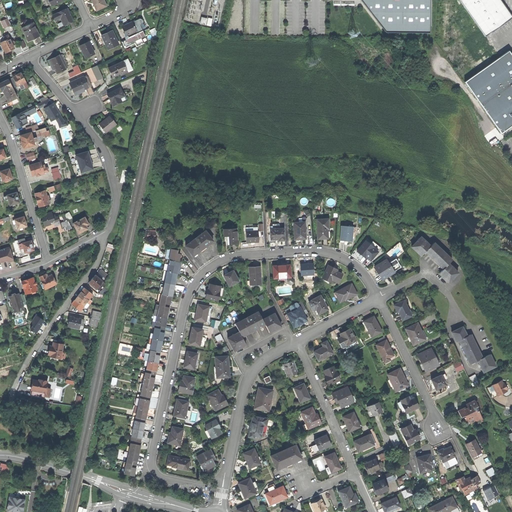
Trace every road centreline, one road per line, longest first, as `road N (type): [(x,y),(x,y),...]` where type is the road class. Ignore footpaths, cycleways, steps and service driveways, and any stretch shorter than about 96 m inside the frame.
road 1 (residential): [(377,297),(363,272),(323,250),(239,254),(193,284),(151,466),(161,477),(200,486),(221,478)]
road 2 (residential): [(108,230),(116,201),(105,152),(28,56)]
road 3 (track): [(511,267),(427,223),(450,199),(511,223)]
road 4 (residential): [(14,386),(96,264),(108,230)]
road 5 (residential): [(0,117),(48,262)]
road 6 (residential): [(297,340),(250,373),(227,464)]
road 7 (residential): [(297,340),(355,473)]
road 8 (residential): [(439,425),(377,297)]
road 9 (secondary): [(210,511),(84,477)]
